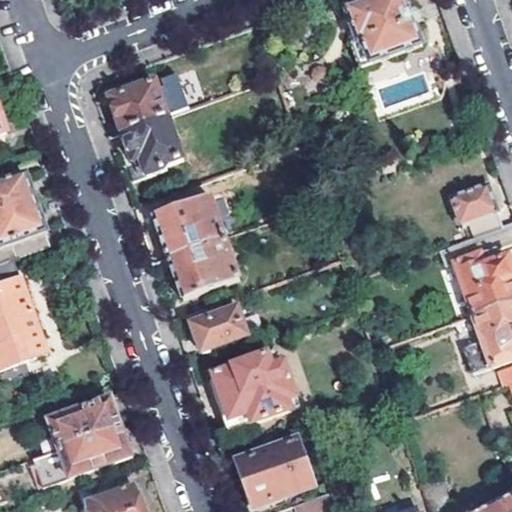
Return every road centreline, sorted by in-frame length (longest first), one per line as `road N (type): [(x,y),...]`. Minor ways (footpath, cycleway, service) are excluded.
road 1 (residential): [(203,511),(45,60)]
road 2 (residential): [(45,60),(223,0)]
